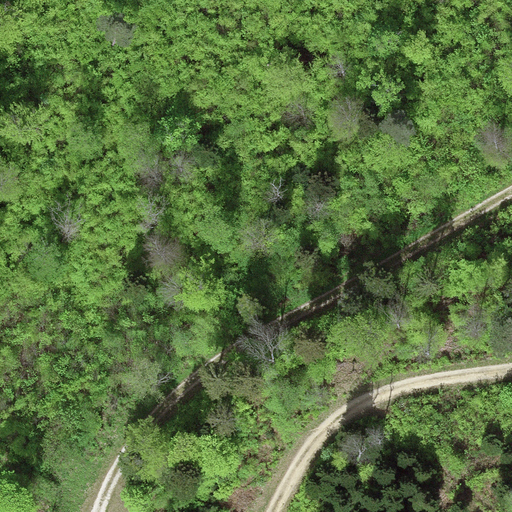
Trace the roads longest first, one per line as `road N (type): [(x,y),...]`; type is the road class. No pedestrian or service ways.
road 1 (track): [(511,193),(210,365),(156,413),(106,485),(102,511)]
road 2 (track): [(271,511),(322,428),(370,394),(511,370)]
